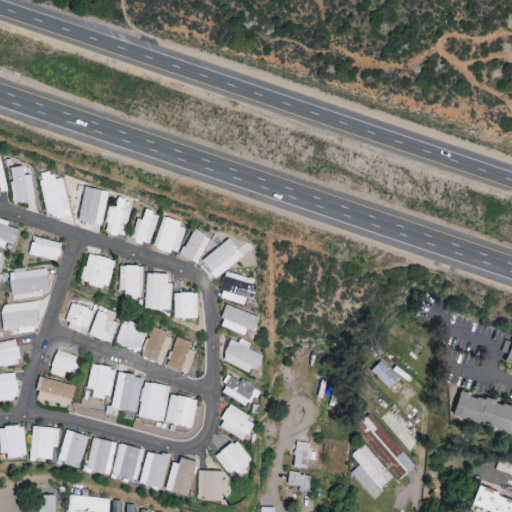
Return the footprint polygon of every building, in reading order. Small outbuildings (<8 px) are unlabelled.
[(29,175),(23,176),(21,166),(7,169),(14,203),(34,199),(29,175)] [(61,178),(52,180),(50,171),(38,174),(47,219),(69,215),(61,178)] [(108,207),(103,233),(124,237),(129,207),(123,206),(124,199),(116,198),(115,208),(108,207)] [(141,221),(136,220),(129,240),(140,244),(141,242),(148,244),(158,215),(144,210),(141,221)] [(176,254),(184,222),(161,217),(154,249),(176,254)] [(0,248),(3,249),(6,242),(12,245),(18,230),(7,226),(9,223),(0,219),(0,248)] [(179,256),(196,265),(209,238),(192,229),(179,256)] [(223,263),(227,268),(242,256),(227,236),(205,253),(217,268),(223,263)] [(57,261),(61,243),(34,237),(30,255),(57,261)] [(113,260),(86,255),(81,283),(109,288),(113,260)] [(119,266),(119,291),(124,291),(124,299),(139,299),(140,266),(119,266)] [(13,300),(29,298),(28,293),(48,291),(46,269),(10,273),(13,300)] [(255,292),(247,290),(250,280),(226,272),(217,298),(243,306),(245,298),(252,301),(255,292)] [(161,274),(145,273),(144,309),(170,310),(171,283),(161,283),(161,274)] [(197,319),(197,293),(174,293),(174,319),(197,319)] [(40,326),(36,301),(0,306),(3,331),(40,326)] [(88,331),(92,309),(71,305),(66,327),(88,331)] [(245,329),(254,332),(259,317),(225,306),(218,327),(243,336),(245,329)] [(98,308),(88,336),(110,344),(117,324),(112,322),(115,315),(98,308)] [(136,325),(121,320),(114,344),(138,352),(144,334),(134,331),(136,325)] [(172,337),(152,328),(141,357),(161,365),(172,337)] [(189,350),(191,343),(176,337),(165,366),(186,374),(195,352),(189,350)] [(247,350),(249,344),(239,340),(237,343),(229,340),(220,362),(248,373),(250,367),(256,370),(262,356),(247,350)] [(511,342),(504,340),(500,352),(507,355),(503,366),(511,369),(511,342)] [(0,365),(18,363),(16,341),(0,342),(0,365)] [(50,371),(74,376),(77,358),(53,354),(50,371)] [(371,371),(389,388),(399,378),(381,361),(371,371)] [(93,390),(91,398),(107,401),(113,369),(91,364),(86,388),(93,390)] [(0,374),(0,401),(16,401),(15,374),(0,374)] [(140,377),(116,374),(112,404),(135,407),(140,377)] [(219,392),(244,407),(255,390),(229,375),(219,392)] [(69,406),(73,385),(38,378),(34,399),(69,406)] [(137,417),(161,423),(170,387),(145,382),(137,417)] [(511,434),(511,407),(460,392),(453,417),(511,434)] [(164,423),(191,428),(197,400),(170,394),(164,423)] [(217,427),(243,441),(254,421),(228,407),(217,427)] [(413,467),(368,415),(352,429),(364,443),(350,456),(358,466),(350,473),(371,498),(394,478),(397,482),(413,467)] [(0,457),(24,456),(23,427),(0,427),(0,457)] [(50,460),(52,448),(56,448),(58,430),(32,427),(29,458),(50,460)] [(86,435),(64,431),(58,463),(80,467),(86,435)] [(115,443),(92,438),(86,470),(109,475),(115,443)] [(214,456),(229,477),(250,462),(235,441),(214,456)] [(293,468),(308,468),(309,443),(294,442),(293,468)] [(113,476),(137,479),(141,448),(116,445),(113,476)] [(160,489),(169,457),(147,451),(138,483),(160,489)] [(195,463),(172,458),(165,491),(189,496),(195,463)] [(222,472),(198,471),(197,500),(221,500),(222,472)] [(309,475),(287,473),(286,488),(307,490),(309,475)] [(511,511),(511,499),(478,490),(473,510),(479,511),(511,511)] [(36,511),(53,511),(53,496),(36,496),(36,511)] [(105,511),(106,498),(68,496),(66,511),(105,511)] [(119,511),(121,501),(112,500),(110,511),(119,511)]
